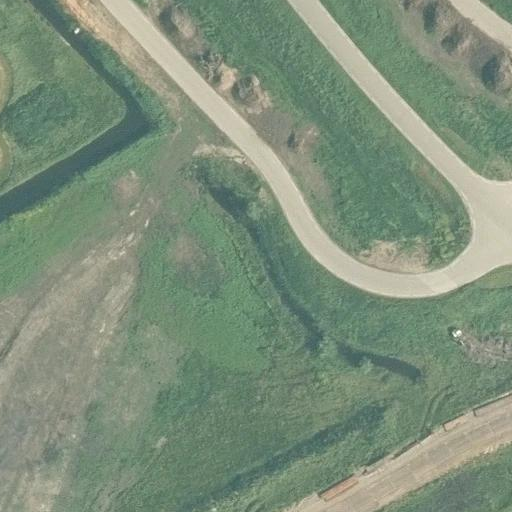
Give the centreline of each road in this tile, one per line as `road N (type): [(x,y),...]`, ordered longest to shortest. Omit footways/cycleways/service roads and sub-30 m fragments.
road 1 (tertiary): [(112,0),(266,160),(310,238),(348,271),(383,284),(437,281),(478,259),(510,222)]
road 2 (unclassified): [(510,222),(301,0)]
road 3 (tertiary): [(511,416),(327,511)]
